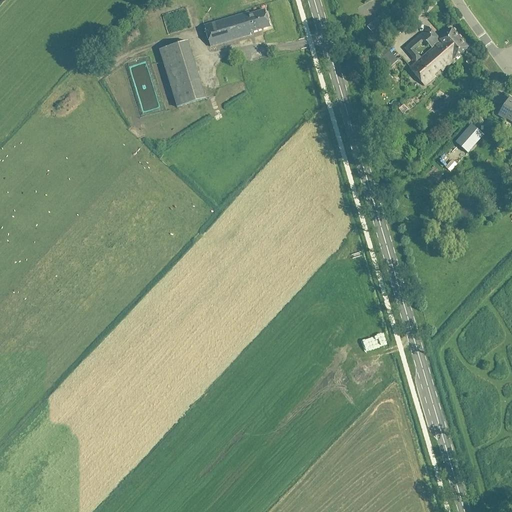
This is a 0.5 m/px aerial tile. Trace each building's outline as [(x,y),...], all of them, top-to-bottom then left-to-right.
[(168,0),(168,8),(181,9),(182,0),(177,0),(168,0)] [(265,10),(249,14),(248,12),(204,25),(210,46),(253,34),(252,31),(269,26),(265,10)] [(393,26),(384,15),(368,28),(377,39),(393,26)] [(404,49),(416,62),(421,58),(413,49),(423,41),(425,41),(432,49),(435,46),(434,44),(440,39),(429,27),(404,49)] [(452,29),(440,39),(434,44),(435,46),(432,49),(428,52),(439,66),(438,67),(441,71),(468,47),(452,29)] [(205,98),(188,41),(159,50),(177,107),(205,98)] [(377,62),(390,51),(385,46),(373,57),(377,62)] [(390,51),(377,62),(385,71),(397,60),(390,51)] [(421,58),(416,62),(409,68),(424,85),(435,76),(432,73),(438,67),(439,66),(428,52),(421,58)] [(511,98),(509,97),(502,108),(498,115),(505,120),(506,118),(511,121),(511,98)] [(471,124),(455,142),(467,153),(483,135),(471,124)] [(355,405),(392,376),(381,362),(344,391),(355,405)]
